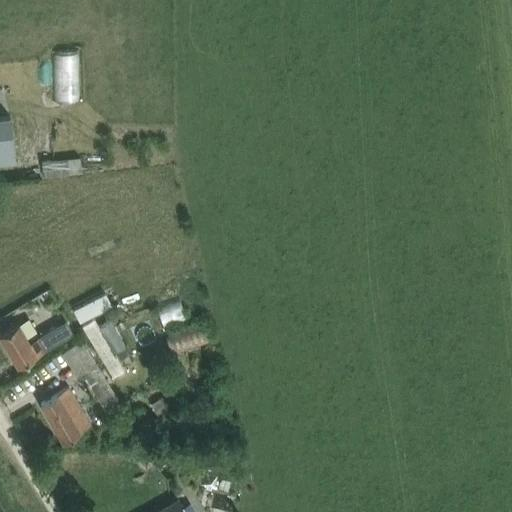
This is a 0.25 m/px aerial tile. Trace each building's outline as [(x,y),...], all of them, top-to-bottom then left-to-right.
[(90,79),(89,30),(67,30),(68,79),(90,79)] [(9,115),(0,116),(0,160),(15,158),(9,115)] [(90,152),(90,137),(54,138),(54,152),(90,152)] [(80,171),(79,156),(79,155),(41,158),(43,175),(80,171)] [(175,306),(199,298),(193,279),(169,286),(175,306)] [(73,331),(65,318),(28,339),(18,321),(0,331),(0,335),(16,364),(73,331)] [(116,398),(82,340),(81,339),(61,350),(75,375),(82,371),(103,406),(116,398)] [(67,384),(39,401),(62,439),(90,422),(67,384)] [(182,428),(162,395),(150,402),(159,418),(148,425),(158,442),(182,428)] [(216,490),(220,473),(203,469),(199,486),(216,490)] [(184,511),(177,499),(155,511),(184,511)]
